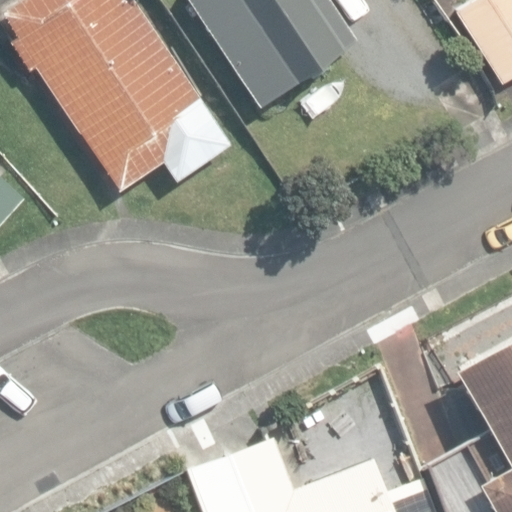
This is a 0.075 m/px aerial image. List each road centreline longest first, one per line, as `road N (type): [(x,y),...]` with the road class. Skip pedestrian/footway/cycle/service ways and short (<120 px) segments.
road 1 (residential): [(262,323),(0,475)]
road 2 (residential): [(511,188),(262,323)]
road 3 (residential): [(0,322),(108,272),(193,281),(229,297)]
